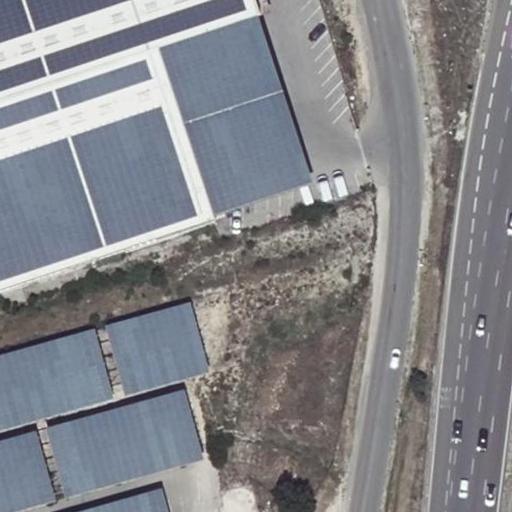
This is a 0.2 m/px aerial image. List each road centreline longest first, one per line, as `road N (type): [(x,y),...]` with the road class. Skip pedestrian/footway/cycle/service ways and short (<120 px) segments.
road 1 (unclassified): [(365,511),(407,235),(411,156),(401,63),(382,0)]
road 2 (motorway): [(511,210),(468,511)]
